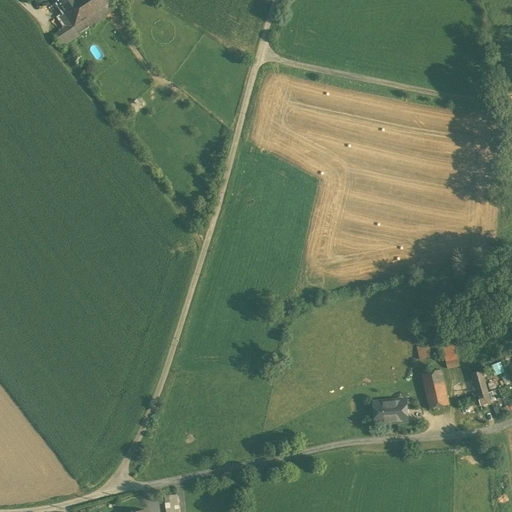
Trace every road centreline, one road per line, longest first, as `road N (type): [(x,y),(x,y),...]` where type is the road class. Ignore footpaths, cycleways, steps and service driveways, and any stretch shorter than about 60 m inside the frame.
road 1 (unclassified): [(26,511),(101,492),(136,442),(158,397),(278,0)]
road 2 (track): [(511,420),(454,435),(352,439),(137,486),(113,482)]
